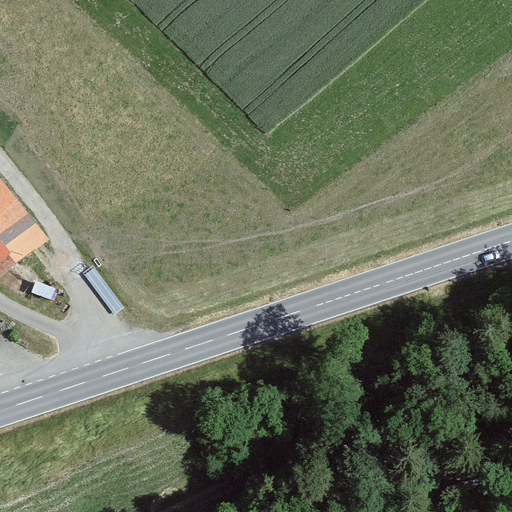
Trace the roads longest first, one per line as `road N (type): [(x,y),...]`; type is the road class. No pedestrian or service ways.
road 1 (secondary): [(0,411),(511,239)]
road 2 (track): [(183,511),(300,461),(443,441),(511,420)]
